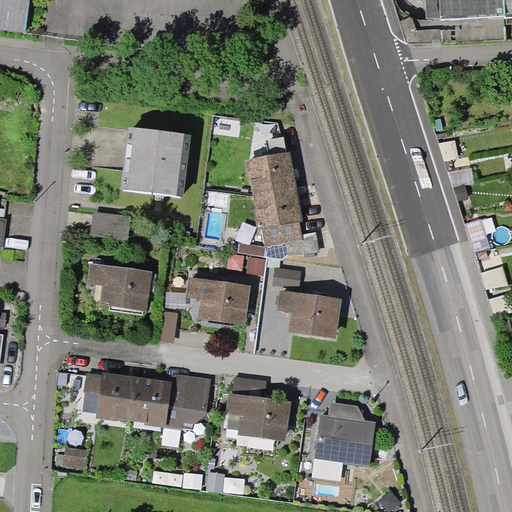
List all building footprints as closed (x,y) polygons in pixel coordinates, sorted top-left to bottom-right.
[(0,0),(0,26),(26,30),(26,0),(0,0)] [(511,0),(422,0),(423,31),(511,25),(511,0)] [(185,140),(127,134),(121,198),(178,204),(185,140)] [(285,156),(241,165),(254,233),(298,225),(285,156)] [(128,220),(92,216),(89,241),(125,245),(128,220)] [(150,277),(101,270),(95,312),(145,318),(150,277)] [(299,273),(272,271),(270,291),(297,293),(299,273)] [(248,288),(200,283),(195,326),(243,331),(248,288)] [(338,302),(290,297),(286,337),(333,343),(338,302)] [(208,382),(171,377),(164,430),(201,435),(208,382)] [(166,386),(98,378),(92,422),(160,431),(166,386)] [(265,384),(234,378),(231,394),(263,399),(265,384)] [(289,408),(228,400),(225,419),(237,420),(234,440),(283,447),(289,408)] [(325,420),(316,419),(310,467),(365,473),(370,429),(362,428),(355,411),(327,408),(325,420)]
